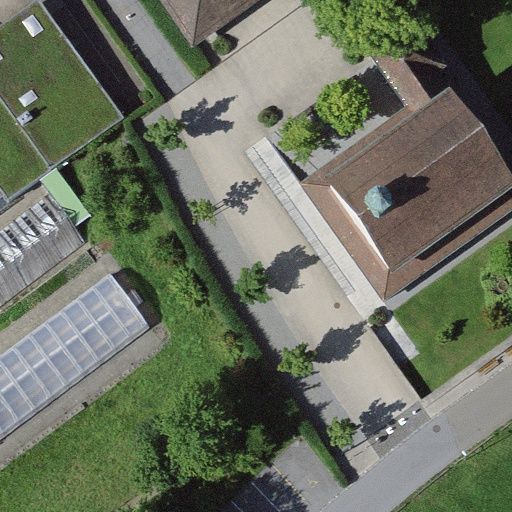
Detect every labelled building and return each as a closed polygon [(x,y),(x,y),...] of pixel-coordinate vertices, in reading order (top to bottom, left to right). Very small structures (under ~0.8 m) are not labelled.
[(165,0),(197,44),(257,0),(165,0)] [(37,11),(0,36),(0,209),(118,127),(37,11)] [(404,108),(320,166),(363,230),(397,280),(511,201),(511,168),(413,24),(368,55),(404,108)] [(49,201),(0,238),(0,315),(86,250),(49,201)] [(112,285),(0,366),(0,444),(149,336),(112,285)]
